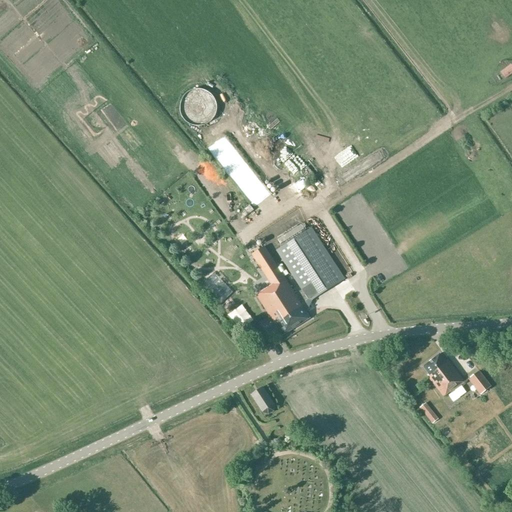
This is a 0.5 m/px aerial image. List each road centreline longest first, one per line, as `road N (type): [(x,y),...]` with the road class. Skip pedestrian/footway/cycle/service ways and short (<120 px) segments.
road 1 (tertiary): [(0,489),(304,354),(371,336),(511,323)]
road 2 (track): [(451,122),(319,208)]
